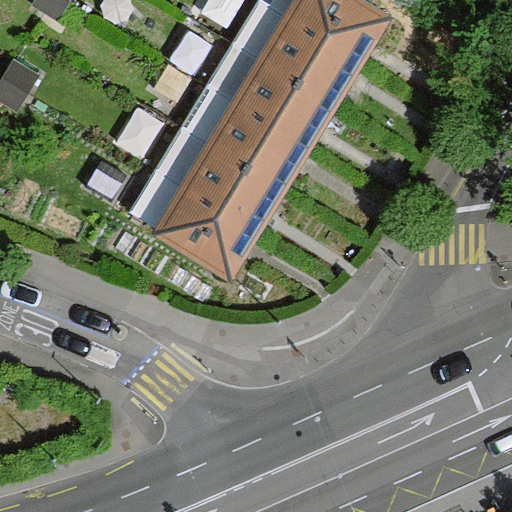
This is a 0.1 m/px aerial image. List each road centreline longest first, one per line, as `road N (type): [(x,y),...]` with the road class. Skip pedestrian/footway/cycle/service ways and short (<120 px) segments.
road 1 (residential): [(260,489),(197,411),(142,364),(0,306)]
road 2 (residential): [(511,152),(451,244),(369,443)]
road 3 (secondary): [(511,379),(369,443)]
